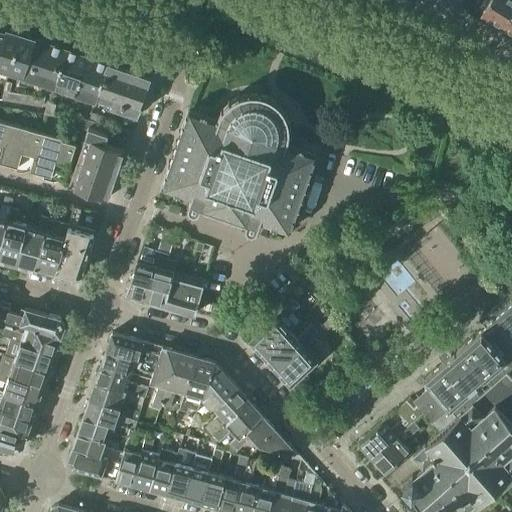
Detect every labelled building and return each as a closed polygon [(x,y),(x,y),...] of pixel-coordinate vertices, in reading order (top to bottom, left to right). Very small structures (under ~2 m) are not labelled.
[(479,9),(502,23),(511,8),(511,0),(487,0),(482,8),(481,7),(479,9)] [(511,8),(502,23),(511,29),(511,8)] [(0,66),(10,70),(22,32),(6,28),(6,32),(0,29),(0,66)] [(51,84),(52,84),(64,46),(52,42),(22,32),(10,70),(51,84)] [(98,100),(99,97),(110,62),(88,55),(64,46),(52,84),(98,100)] [(110,62),(99,97),(138,110),(150,76),(118,65),(110,62)] [(3,91),(2,100),(42,106),(45,98),(20,94),(21,87),(18,81),(10,80),(8,92),(3,91)] [(172,154),(173,154),(170,161),(169,162),(168,161),(168,163),(169,163),(169,164),(170,164),(162,187),(173,191),(172,192),(175,193),(175,194),(177,194),(180,195),(181,193),(189,196),(186,204),(186,206),(186,207),(187,209),(188,210),(189,211),(190,212),(191,213),(193,213),(194,213),(196,213),(197,213),(199,212),(200,211),(201,209),(201,208),(244,223),(244,224),(244,226),(244,227),(244,229),(245,230),(246,231),(248,232),(249,233),(250,233),(252,233),(253,233),(255,232),(256,232),(257,230),(258,229),(259,228),(261,221),(269,224),(269,225),(272,226),(272,227),(273,228),(274,227),(277,228),(277,227),(289,231),(296,208),(297,209),(297,208),(299,209),(299,206),(300,206),(298,206),(298,205),(300,198),(301,199),(301,198),(302,199),(303,196),(302,196),(302,195),(301,195),(303,188),(304,189),(304,188),(306,189),(306,186),(305,186),(305,185),(307,178),(308,179),(308,178),(309,179),(310,176),(309,176),(309,175),(308,175),(316,153),(304,149),(304,147),(302,146),(300,145),(300,146),(297,145),(296,146),(289,143),(289,142),(288,141),(287,141),(288,137),(289,134),(290,134),(290,133),(291,134),(291,131),(290,131),(290,130),(289,130),(289,127),(289,123),(290,123),(290,122),(291,122),(290,119),(289,120),(289,119),(288,120),(287,116),(285,113),(286,112),(287,111),(286,109),(285,110),(284,109),(284,110),(282,107),(279,104),(280,103),(280,102),(278,100),(278,101),(277,101),(274,99),(271,97),(271,96),(272,95),(269,94),(269,95),(268,95),(268,96),(265,94),(261,93),(261,92),(261,91),(258,91),(258,92),(257,93),(254,92),(250,92),(250,90),(247,91),(247,92),(247,93),(243,93),(240,95),(240,94),(239,94),(239,93),(236,94),(237,95),(236,95),(236,96),(234,98),(230,100),(230,99),(229,99),(229,98),(227,100),(227,101),(228,102),(225,104),(223,107),(222,107),(221,106),(219,109),(220,109),(220,110),(221,110),(219,113),(218,117),(216,116),(215,118),(207,115),(208,114),(205,113),(205,112),(203,111),(203,112),(200,111),(200,113),(189,109),(181,131),(180,131),(180,132),(179,131),(178,133),(179,133),(179,134),(180,134),(177,141),(176,142),(175,141),(174,143),(176,143),(176,144),(174,151),(173,151),(173,152),(172,151),(171,153),(172,153),(172,154)] [(48,102),(44,114),(52,115),(56,105),(48,102)] [(100,115),(92,112),(90,118),(98,121),(100,115)] [(127,140),(130,131),(89,120),(68,117),(64,140),(70,142),(75,126),(87,130),(88,130),(88,129),(92,131),(92,129),(107,134),(107,133),(127,140)] [(34,155),(41,131),(40,131),(28,128),(7,122),(1,146),(0,145),(0,161),(17,166),(21,152),(34,155)] [(92,131),(88,129),(88,130),(87,130),(85,137),(90,139),(90,137),(104,142),(107,134),(92,129),(92,131)] [(34,155),(29,170),(51,176),(55,161),(69,165),(76,143),(70,142),(64,140),(61,139),(62,137),(41,131),(34,155)] [(124,149),(104,142),(90,137),(90,139),(73,186),(107,198),(112,183),(119,164),(124,149)] [(2,204),(10,206),(12,198),(5,196),(2,204)] [(0,242),(10,207),(2,204),(0,211),(0,242)] [(65,235),(54,274),(72,279),(80,275),(79,275),(94,233),(75,227),(81,208),(73,206),(68,223),(65,235)] [(0,242),(0,258),(15,263),(26,224),(15,221),(18,209),(10,207),(0,242)] [(15,263),(35,269),(49,218),(41,215),(37,227),(26,224),(15,263)] [(54,274),(65,235),(68,223),(49,218),(35,269),(54,274)] [(161,241),(158,250),(153,264),(143,299),(164,305),(172,276),(187,280),(188,274),(174,270),(177,260),(168,258),(169,254),(172,245),(161,241)] [(196,248),(201,250),(204,243),(198,241),(196,248)] [(158,250),(142,245),(125,294),(143,299),(153,264),(158,250)] [(172,276),(164,305),(178,309),(195,313),(205,279),(188,274),(187,280),(172,276)] [(511,279),(506,284),(511,291),(479,320),(485,327),(511,353),(511,279)] [(249,340),(263,355),(289,330),(288,329),(298,320),(291,312),(299,304),(293,298),(249,340)] [(10,303),(0,300),(0,317),(25,325),(59,336),(63,326),(63,325),(59,317),(58,317),(24,307),(22,314),(8,310),(10,303)] [(322,325),(276,370),(289,384),(290,384),(298,392),(299,393),(313,381),(304,371),(316,360),(308,351),(328,332),(327,331),(336,321),(334,318),(332,315),(322,325)] [(289,330),(263,355),(276,370),(322,325),(317,321),(312,326),(311,325),(296,339),(289,330)] [(54,353),(59,336),(25,325),(23,333),(4,327),(1,336),(10,338),(54,353)] [(422,413),(438,432),(506,371),(511,366),(511,353),(485,327),(424,379),(430,386),(413,401),(416,405),(422,413)] [(156,363),(159,354),(140,349),(143,340),(112,332),(106,348),(156,363)] [(10,338),(4,355),(48,369),(54,353),(10,338)] [(162,402),(177,350),(162,346),(159,354),(156,363),(153,372),(149,384),(158,386),(151,406),(160,409),(162,402)] [(134,366),(153,372),(156,363),(106,348),(101,364),(131,374),(134,366)] [(183,393),(195,355),(177,350),(162,402),(166,404),(165,406),(170,407),(175,391),(183,393)] [(0,372),(42,386),(48,369),(4,355),(2,355),(0,360),(0,372)] [(201,398),(213,360),(195,355),(183,393),(178,409),(187,412),(189,407),(197,409),(200,401),(201,398)] [(211,408),(236,385),(213,360),(201,398),(200,401),(202,403),(205,401),(211,408)] [(129,381),(131,374),(101,364),(95,382),(144,397),(147,387),(129,381)] [(511,378),(506,371),(438,432),(412,454),(423,466),(413,476),(412,475),(402,484),(413,496),(411,498),(412,499),(422,511),(424,509),(426,511),(445,511),(444,511),(453,504),(460,511),(467,511),(511,472),(511,378)] [(0,380),(6,382),(2,392),(36,402),(42,386),(0,372),(0,380)] [(142,405),(144,397),(95,382),(89,398),(120,407),(123,398),(142,405)] [(208,431),(249,399),(236,385),(211,408),(218,415),(205,427),(208,431)] [(0,408),(31,418),(34,410),(36,402),(2,392),(0,390),(0,408)] [(89,398),(84,413),(133,428),(137,420),(139,414),(134,412),(132,419),(117,414),(120,407),(89,398)] [(237,436),(262,414),(249,399),(208,431),(201,437),(204,441),(208,442),(215,444),(218,441),(219,441),(231,429),(237,436)] [(365,436),(359,441),(372,456),(413,421),(422,413),(416,405),(413,407),(406,400),(395,410),(402,419),(390,429),(383,421),(382,421),(365,436)] [(0,425),(26,434),(31,418),(0,408),(0,425)] [(84,413),(78,430),(109,440),(112,431),(129,437),(134,428),(133,428),(84,413)] [(259,445),(275,429),(262,414),(237,436),(222,449),(223,450),(231,452),(232,453),(250,436),(257,444),(259,445)] [(418,427),(413,421),(372,456),(385,471),(409,451),(401,442),(418,427)] [(182,432),(188,433),(190,426),(184,424),(182,432)] [(0,445),(13,450),(22,445),(26,434),(0,425),(0,445)] [(282,461),(292,464),(293,458),(298,454),(275,429),(259,445),(260,446),(278,451),(285,459),(282,461)] [(78,430),(72,447),(120,462),(122,452),(106,447),(109,440),(78,430)] [(115,478),(134,484),(147,436),(147,435),(137,432),(132,449),(124,447),(122,452),(120,462),(115,478)] [(134,484),(150,488),(160,453),(150,450),(154,437),(147,435),(147,436),(134,484)] [(183,497),(199,502),(214,447),(215,444),(208,442),(205,454),(204,454),(200,468),(192,466),(183,497)] [(72,466),(115,478),(120,462),(72,447),(68,459),(67,459),(72,467),(72,466)] [(150,488),(167,493),(178,452),(162,447),(160,453),(150,488)] [(199,502),(216,506),(224,475),(217,473),(223,450),(222,449),(214,447),(199,502)] [(178,452),(167,493),(183,497),(192,466),(195,453),(188,451),(187,451),(179,449),(178,452)] [(216,506),(233,511),(247,456),(239,454),(233,477),(224,475),(216,506)] [(233,511),(237,511),(250,511),(258,484),(250,482),(257,458),(247,456),(233,511)] [(286,511),(296,479),(288,477),(292,464),(282,461),(281,465),(267,511),(286,511)] [(250,511),(267,511),(281,465),(273,463),(267,486),(258,484),(250,511)] [(286,511),(303,511),(314,473),(306,471),(303,481),(296,479),(286,511)] [(303,511),(321,511),(324,502),(317,500),(322,481),(314,473),(303,511)] [(321,511),(339,511),(342,502),(328,487),(324,502),(321,511)] [(350,511),(342,502),(339,511),(350,511)] [(49,511),(87,511),(58,503),(51,507),(49,511)]
